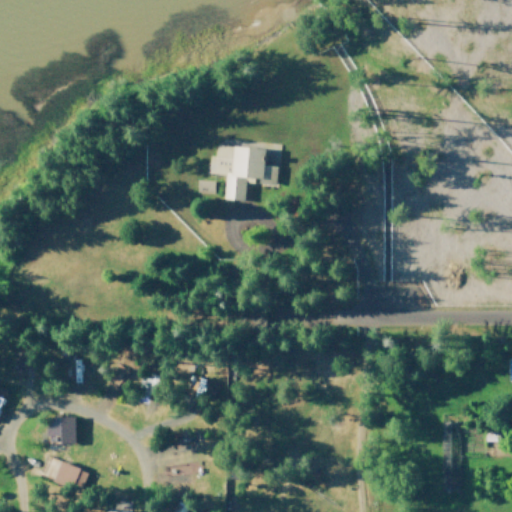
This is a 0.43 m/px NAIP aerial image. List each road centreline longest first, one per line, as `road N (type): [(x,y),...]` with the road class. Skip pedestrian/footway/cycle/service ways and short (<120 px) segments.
road 1 (residential): [(119,315),(511,316)]
road 2 (residential): [(143,511),(133,449),(105,426),(46,411),(0,425)]
